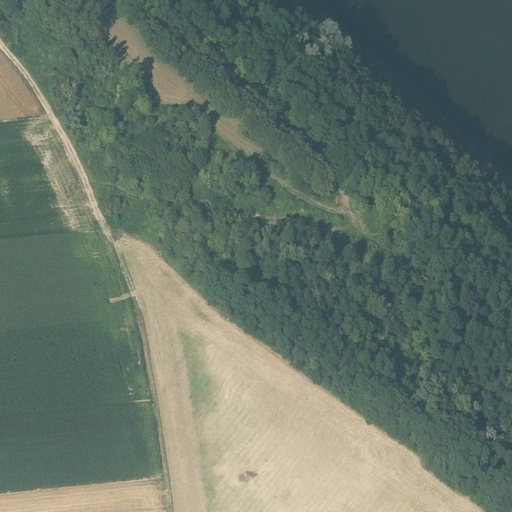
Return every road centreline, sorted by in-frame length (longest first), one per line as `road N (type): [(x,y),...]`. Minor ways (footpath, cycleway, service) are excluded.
road 1 (track): [(168,511),(152,410),(84,190)]
road 2 (track): [(345,216),(329,219),(267,184),(118,41)]
road 3 (track): [(161,0),(344,202),(345,216)]
road 4 (track): [(84,190),(0,47)]
